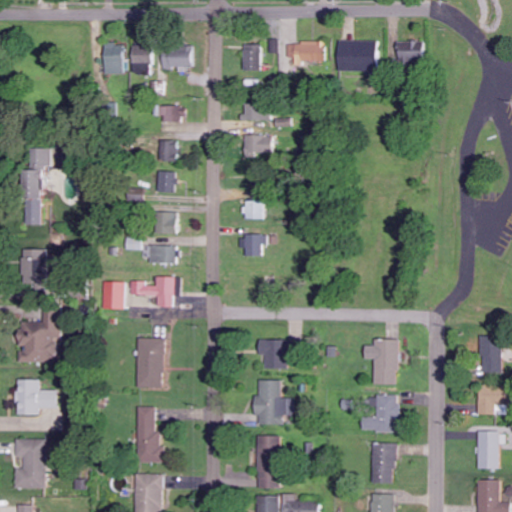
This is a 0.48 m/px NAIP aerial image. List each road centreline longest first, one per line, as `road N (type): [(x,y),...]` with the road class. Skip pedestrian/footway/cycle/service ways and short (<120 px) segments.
road 1 (residential): [(496,83),(475,32),(439,10),(0,14)]
road 2 (residential): [(211,511),(218,0)]
road 3 (residential): [(496,83),(478,110),(463,166),(465,287),(439,317)]
road 4 (residential): [(439,317),(213,311)]
road 5 (residential): [(437,511),(439,317)]
